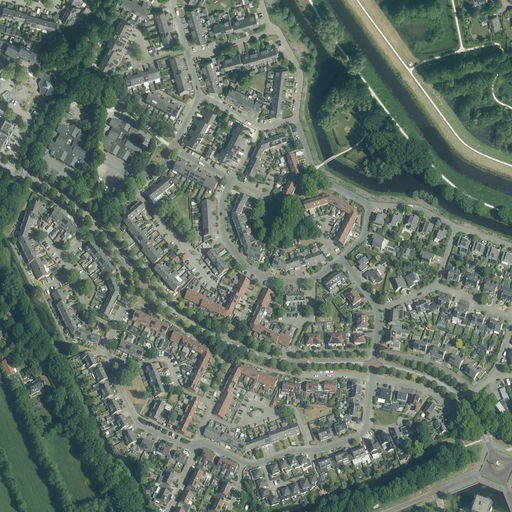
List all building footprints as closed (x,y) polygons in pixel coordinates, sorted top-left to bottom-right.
[(129,9),(134,0),(131,0),(130,0),(127,0),(124,7),(129,9)] [(135,12),(139,4),(136,3),(137,0),(134,0),(129,9),(135,12)] [(140,15),(146,3),(143,2),(141,5),(139,4),(135,12),(140,15)] [(7,18),(11,4),(8,3),(7,6),(8,7),(7,8),(3,7),(1,16),(7,18)] [(145,17),(149,9),(146,8),(148,4),(146,3),(140,15),(145,17)] [(13,19),(15,10),(11,9),(12,8),(13,4),(11,4),(7,18),(13,19)] [(64,4),(62,7),(75,13),(78,8),(70,4),(68,7),(66,6),(67,6),(64,4)] [(19,21),(22,7),(20,6),(19,9),(19,10),(19,11),(15,10),(13,19),(19,21)] [(25,7),(22,7),(19,21),(24,22),(25,22),(26,15),(27,15),(27,13),(23,12),(23,10),(24,11),(25,7)] [(74,15),(75,13),(62,7),(61,9),(64,10),(66,11),(64,14),(72,19),(75,20),(76,17),(74,15)] [(199,13),(197,7),(186,10),(188,16),(199,13)] [(30,25),(34,11),(31,11),(30,14),(31,14),(30,16),(27,15),(26,15),(25,22),(24,22),(24,24),(30,25)] [(36,27),(38,18),(34,17),(35,15),(36,12),(34,11),(30,25),(36,27)] [(155,13),(156,19),(169,15),(168,13),(164,14),(163,11),(155,13)] [(200,18),(199,13),(188,16),(189,22),(200,18)] [(491,30),(500,28),(498,23),(497,23),(496,17),(490,18),(489,13),(481,15),(482,22),(489,20),(491,30)] [(42,28),(45,14),(43,14),(42,17),(42,19),(38,18),(36,27),(42,28)] [(48,30),(50,21),(46,20),(46,18),(47,18),(48,15),(45,14),(42,28),(48,30)] [(69,24),(72,19),(64,14),(62,18),(61,17),(57,19),(60,23),(62,22),(63,21),(69,24)] [(170,17),(169,15),(156,19),(158,24),(167,22),(166,19),(170,17)] [(259,26),(255,15),(250,17),(253,27),(259,26)] [(253,27),(250,17),(244,18),(247,29),(253,27)] [(202,24),(200,18),(189,22),(191,27),(202,24)] [(247,29),(244,18),(239,20),(242,31),(247,29)] [(57,25),(60,23),(57,19),(54,20),(54,22),(50,21),(48,30),(54,31),(55,24),(57,25)] [(121,19),(118,24),(126,29),(127,26),(131,28),(132,25),(121,19)] [(233,31),(230,20),(224,22),(228,33),(233,31)] [(242,31),(239,20),(233,22),(236,32),(242,31)] [(228,33),(224,22),(219,24),(222,34),(228,33)] [(124,31),(126,29),(118,24),(115,29),(127,36),(128,33),(124,31)] [(206,26),(203,27),(202,24),(191,27),(193,32),(203,29),(206,28),(206,26)] [(222,34),(219,24),(213,25),(216,36),(222,34)] [(173,28),(172,26),(160,30),(161,35),(170,33),(169,30),(173,28)] [(127,36),(115,29),(112,34),(120,39),(122,36),(125,38),(127,36)] [(205,35),(203,29),(193,32),(194,38),(205,35)] [(171,36),(170,33),(161,35),(163,41),(176,37),(175,34),(171,36)] [(119,41),(120,39),(112,34),(110,39),(121,46),(123,43),(119,41)] [(207,40),(205,35),(194,38),(196,44),(207,40)] [(172,41),(176,39),(176,37),(163,41),(165,46),(169,45),(173,44),(172,41)] [(121,46),(110,39),(107,45),(109,46),(115,49),(116,46),(120,48),(121,46)] [(4,49),(8,43),(3,40),(0,44),(0,49),(1,48),(4,49)] [(18,49),(8,43),(4,49),(15,55),(17,51),(18,49)] [(31,50),(26,48),(20,45),(18,49),(17,51),(27,57),(31,50)] [(117,50),(115,49),(109,46),(107,51),(118,57),(119,55),(116,53),(117,50)] [(279,57),(276,46),(270,48),(273,59),(279,57)] [(273,59),(270,48),(264,49),(268,60),(268,62),(271,61),(270,59),(273,59)] [(268,60),(264,49),(259,51),(262,62),(268,60)] [(31,63),(36,53),(31,50),(27,57),(31,59),(29,62),(31,63)] [(118,57),(107,51),(104,56),(112,60),(113,57),(117,59),(118,57)] [(262,62),(259,51),(254,53),(257,63),(262,62)] [(38,63),(42,56),(36,53),(31,63),(33,65),(35,61),(38,63)] [(257,63),(254,53),(248,54),(251,65),(257,63)] [(251,65),(248,54),(242,56),(245,67),(251,65)] [(243,65),(240,57),(239,55),(234,56),(237,67),(243,65)] [(110,63),(112,60),(104,56),(101,61),(113,67),(114,65),(110,63)] [(237,67),(234,56),(228,58),(231,69),(237,67)] [(231,69),(228,58),(223,60),(226,70),(231,69)] [(113,67),(101,61),(98,66),(106,70),(108,67),(112,69),(113,67)] [(179,64),(178,61),(170,63),(171,69),(184,65),(183,63),(179,64)] [(214,66),(212,61),(202,64),(204,69),(214,66)] [(185,68),(184,65),(171,69),(173,75),(182,72),(181,69),(185,68)] [(216,72),(214,66),(204,69),(205,75),(216,72)] [(51,99),(61,79),(54,75),(55,73),(50,71),(49,74),(39,69),(36,74),(41,77),(39,82),(40,89),(39,92),(51,99)] [(154,82),(150,69),(148,70),(149,74),(146,75),(149,83),(154,82)] [(153,69),(150,69),(154,82),(160,80),(157,72),(154,73),(153,69)] [(143,85),(139,72),(137,73),(138,77),(135,78),(138,87),(143,85)] [(149,83),(146,75),(143,76),(142,72),(139,72),(143,85),(149,83)] [(183,75),(182,72),(173,75),(175,80),(187,76),(187,74),(183,75)] [(217,77),(216,72),(205,75),(207,80),(217,77)] [(138,87),(135,78),(132,79),(131,75),(128,76),(132,88),(138,87)] [(132,88),(128,76),(126,76),(127,80),(124,81),(127,90),(132,88)] [(188,79),(187,76),(175,80),(176,85),(185,83),(184,80),(188,79)] [(219,83),(217,77),(207,80),(208,86),(219,83)] [(186,86),(185,83),(176,85),(178,91),(190,87),(190,85),(186,86)] [(221,88),(219,83),(208,86),(210,91),(221,88)] [(191,90),(190,87),(178,91),(180,97),(188,94),(187,91),(191,90)] [(231,100),(236,90),(231,87),(225,97),(231,100)] [(236,102),(241,92),(236,90),(231,100),(236,102)] [(241,105),(246,95),(241,92),(236,102),(241,105)] [(150,106),(157,95),(154,93),(152,97),(149,96),(145,103),(150,106)] [(155,109),(160,101),(157,99),(159,96),(157,95),(150,106),(155,109)] [(246,108),(251,98),(246,95),(241,105),(246,108)] [(251,110),(256,100),(251,98),(246,108),(251,110)] [(161,112),(167,100),(164,99),(162,102),(160,101),(155,109),(161,112)] [(166,114),(170,106),(167,105),(169,101),(167,100),(161,112),(166,114)] [(256,113),(261,103),(256,100),(251,110),(256,113)] [(171,117),(177,105),(174,104),(172,108),(170,106),(166,114),(171,117)] [(117,105),(116,106),(113,110),(123,117),(127,112),(117,105)] [(176,120),(180,112),(177,110),(179,106),(177,105),(171,117),(176,120)] [(215,118),(217,112),(209,108),(208,111),(204,109),(203,111),(215,118)] [(215,118),(203,111),(202,114),(205,116),(204,118),(210,121),(210,122),(212,123),(215,118)] [(0,149),(2,150),(16,123),(7,118),(7,117),(5,116),(4,116),(2,115),(0,114),(0,113),(0,149)] [(207,127),(210,122),(210,121),(204,118),(202,117),(200,120),(197,118),(195,120),(207,127)] [(118,120),(117,122),(112,119),(110,123),(111,123),(109,127),(113,129),(109,135),(109,136),(108,139),(104,137),(102,141),(103,141),(101,144),(104,146),(102,149),(104,150),(112,155),(123,161),(123,160),(129,163),(133,166),(135,162),(138,164),(140,160),(140,161),(142,157),(139,155),(140,152),(141,152),(143,149),(132,143),(134,138),(135,139),(137,135),(139,132),(132,128),(133,127),(132,126),(133,124),(129,122),(128,122),(124,120),(123,123),(118,120)] [(207,127),(195,120),(194,123),(198,125),(196,127),(204,132),(207,127)] [(239,124),(236,129),(244,133),(245,130),(249,132),(250,130),(239,124)] [(80,130),(76,128),(72,126),(71,129),(65,126),(65,128),(60,125),(58,129),(59,129),(57,133),(60,135),(57,141),(57,142),(55,145),(52,143),(50,147),(51,147),(49,150),(52,152),(50,155),(60,161),(70,167),(71,166),(81,172),(83,168),(86,170),(87,166),(88,167),(90,163),(86,161),(88,158),(89,158),(90,155),(80,149),(82,145),(83,145),(85,141),(86,138),(80,134),(81,133),(79,132),(80,130)] [(202,137),(204,132),(196,127),(195,130),(191,128),(190,130),(202,137)] [(244,133),(236,129),(234,128),(231,133),(233,134),(245,140),(246,138),(242,136),(244,133)] [(202,137),(190,130),(189,133),(192,135),(191,137),(199,142),(202,137)] [(157,142),(148,134),(140,143),(150,151),(157,142)] [(245,140),(233,134),(231,139),(238,143),(240,140),(244,142),(245,140)] [(284,136),(279,138),(283,151),(285,150),(284,145),(287,144),(287,145),(291,144),(289,138),(286,139),(284,136)] [(196,147),(199,142),(191,137),(190,140),(186,138),(185,141),(196,147)] [(283,151),(279,138),(273,140),(276,148),(279,147),(281,151),(283,151)] [(237,146),(238,143),(231,139),(228,144),(239,150),(241,148),(237,146)] [(268,143),(267,143),(264,145),(263,143),(265,142),(264,140),(261,142),(262,145),(259,146),(258,149),(264,152),(270,150),(268,143)] [(276,148),(273,140),(267,142),(267,143),(268,143),(270,150),(272,155),(274,154),(272,149),(276,148)] [(228,144),(225,149),(231,152),(233,153),(235,151),(238,153),(239,150),(228,144)] [(205,153),(203,156),(206,158),(208,155),(211,148),(208,146),(205,153)] [(229,155),(231,152),(225,149),(223,148),(220,153),(232,159),(233,157),(229,155)] [(263,155),(264,152),(258,149),(257,148),(254,154),(266,160),(267,157),(263,155)] [(232,159),(220,153),(218,158),(225,162),(227,159),(231,161),(232,159)] [(266,160),(254,154),(251,159),(253,160),(259,163),(261,160),(265,162),(266,160)] [(279,165),(280,168),(289,164),(297,162),(295,156),(290,157),(290,156),(283,158),(285,163),(279,165)] [(262,164),(259,163),(253,160),(250,165),(264,172),(265,170),(262,168),(261,169),(260,168),(262,164)] [(178,174),(184,162),(181,161),(179,165),(177,163),(172,171),(178,174)] [(183,177),(187,169),(184,167),(186,164),(184,162),(178,174),(183,177)] [(299,167),(297,162),(289,164),(290,168),(281,171),(282,173),(284,173),(286,172),(299,167)] [(264,172),(250,165),(248,171),(257,175),(259,171),(260,172),(263,174),(264,172)] [(188,179),(194,168),(191,167),(189,170),(187,169),(183,177),(188,179)] [(301,173),(299,167),(286,172),(287,174),(292,172),(293,176),(300,174),(301,173)] [(193,182),(197,174),(194,173),(196,169),(194,168),(188,179),(193,182)] [(255,179),(257,175),(248,171),(245,176),(259,183),(260,181),(256,179),(256,180),(255,179)] [(198,185),(204,173),(202,172),(200,176),(197,174),(193,182),(198,185)] [(203,187),(207,180),(204,178),(206,174),(204,173),(198,185),(203,187)] [(301,176),(300,174),(293,176),(290,181),(297,184),(298,181),(300,182),(299,183),(301,184),(303,180),(299,179),(301,176)] [(163,177),(161,179),(169,189),(174,185),(168,179),(166,181),(163,177)] [(208,190),(214,179),(212,177),(210,181),(207,180),(203,187),(208,190)] [(169,189),(161,179),(159,181),(161,184),(159,186),(165,193),(169,189)] [(213,193),(217,185),(214,183),(216,180),(214,179),(208,190),(213,193)] [(298,185),(297,184),(290,181),(286,179),(285,181),(289,183),(288,187),(295,190),(298,185)] [(165,193),(159,186),(157,188),(154,185),(152,186),(160,196),(165,193)] [(160,196),(152,186),(150,188),(153,191),(150,193),(156,200),(160,196)] [(293,196),(295,190),(288,187),(286,190),(282,188),(281,190),(293,196)] [(293,196),(281,190),(280,192),(284,194),(282,198),(290,201),(293,196)] [(156,200),(150,193),(148,195),(145,192),(143,193),(151,204),(156,200)] [(332,199),(332,198),(329,197),(327,198),(326,194),(322,195),(322,198),(324,197),(324,199),(321,200),(323,207),(329,205),(332,199)] [(240,196),(238,201),(245,205),(250,207),(251,205),(246,203),(248,199),(240,196)] [(332,212),(338,200),(332,197),(332,198),(332,199),(329,205),(332,206),(330,211),(332,212)] [(321,200),(321,198),(315,200),(317,208),(321,207),(322,212),(325,211),(323,207),(321,200)] [(31,203),(29,208),(43,213),(44,211),(39,209),(42,202),(35,200),(34,204),(31,203)] [(317,208),(315,200),(309,202),(313,215),(315,214),(314,210),(317,208)] [(339,210),(343,203),(338,200),(332,212),(334,213),(336,209),(339,210)] [(244,208),(245,205),(238,201),(235,207),(236,207),(243,210),(247,213),(248,210),(244,208)] [(313,215),(309,202),(303,204),(306,212),(309,211),(311,216),(313,215)] [(139,203),(135,207),(140,214),(143,218),(145,216),(142,212),(145,210),(139,203)] [(348,207),(349,206),(343,203),(339,210),(343,212),(340,216),(343,218),(345,213),(348,207)] [(352,205),(351,207),(352,207),(351,209),(348,207),(345,213),(350,216),(357,214),(356,211),(353,210),(355,206),(352,205)] [(137,216),(140,214),(135,207),(130,211),(131,212),(135,218),(138,221),(140,220),(137,216)] [(240,216),(243,210),(236,207),(235,211),(233,210),(234,209),(232,208),(230,211),(234,213),(232,215),(233,218),(240,216)] [(29,208),(27,214),(34,216),(34,217),(37,218),(38,213),(39,214),(42,216),(43,213),(29,208)] [(131,212),(128,214),(127,213),(128,212),(127,210),(124,213),(126,216),(124,218),(124,220),(131,221),(135,218),(131,212)] [(54,222),(60,215),(56,211),(46,222),(48,224),(52,220),(54,222)] [(33,220),(34,217),(34,216),(27,214),(26,213),(24,219),(36,224),(37,221),(33,220)] [(356,219),(358,217),(357,214),(350,216),(347,221),(354,224),(355,221),(357,222),(356,223),(358,224),(360,221),(356,219)] [(383,227),(387,216),(381,214),(380,217),(376,215),(373,223),(383,227)] [(56,230),(65,219),(60,215),(54,222),(57,224),(54,228),(56,230)] [(400,225),(403,217),(397,215),(396,218),(392,216),(389,225),(396,228),(397,224),(400,225)] [(234,224),(247,220),(246,217),(241,219),(240,216),(233,218),(232,218),(234,224)] [(414,232),(419,219),(413,217),(413,219),(408,218),(405,226),(410,227),(409,230),(414,232)] [(36,224),(24,219),(22,225),(30,228),(31,224),(36,226),(36,224)] [(64,230),(70,223),(65,219),(56,230),(58,231),(61,228),(64,230)] [(354,224),(347,221),(343,219),(342,221),(346,223),(344,227),(352,231),(355,225),(354,224)] [(129,230),(134,226),(131,221),(124,220),(123,223),(125,226),(122,228),(124,231),(126,230),(125,228),(127,227),(129,230)] [(247,222),(247,220),(234,224),(236,230),(244,227),(243,224),(247,222)] [(65,238),(74,227),(70,223),(64,230),(66,232),(63,236),(65,238)] [(138,223),(134,226),(129,230),(128,231),(132,236),(138,230),(136,228),(140,225),(138,223)] [(434,226),(428,224),(427,226),(423,225),(421,230),(418,229),(417,234),(420,234),(427,236),(428,232),(431,233),(434,226)] [(29,231),(30,228),(22,225),(20,231),(21,231),(28,234),(32,235),(33,233),(29,231)] [(79,231),(74,227),(65,238),(67,239),(70,235),(73,238),(79,231)] [(238,236),(251,231),(250,229),(245,230),(244,227),(236,230),(238,236)] [(349,236),(352,231),(344,227),(343,230),(338,228),(337,230),(349,236)] [(146,232),(144,230),(140,233),(138,230),(132,236),(135,241),(146,232)] [(349,236),(337,230),(336,232),(341,234),(339,237),(346,241),(349,236)] [(26,239),(28,234),(21,231),(20,235),(18,234),(19,233),(17,232),(15,236),(19,237),(18,240),(19,242),(26,239)] [(212,234),(216,234),(216,231),(203,232),(203,238),(207,238),(207,241),(214,240),(214,237),(212,237),(212,234)] [(247,235),(251,234),(251,231),(238,236),(240,241),(248,239),(247,235)] [(448,233),(442,231),(441,233),(437,232),(434,240),(441,242),(442,239),(445,240),(448,233)] [(147,234),(146,232),(135,241),(139,245),(146,240),(144,237),(147,234)] [(346,241),(339,237),(335,235),(333,237),(338,240),(336,243),(344,247),(346,241)] [(385,239),(373,236),(371,241),(374,242),(372,246),(381,250),(385,239)] [(21,248),(33,242),(32,240),(27,242),(26,239),(19,242),(18,243),(21,248)] [(249,242),(248,239),(240,241),(242,247),(243,247),(250,244),(255,243),(254,240),(249,242)] [(460,253),(467,255),(471,243),(461,239),(460,239),(457,247),(458,248),(458,247),(461,249),(460,253)] [(143,250),(153,242),(152,240),(148,243),(146,240),(139,245),(143,250)] [(34,245),(33,242),(21,248),(23,254),(31,250),(30,247),(34,245)] [(155,243),(153,242),(143,250),(142,251),(146,256),(153,249),(151,246),(152,245),(152,246),(155,243)] [(85,258),(96,249),(92,244),(85,250),(87,253),(83,256),(85,258)] [(249,256),(252,250),(250,244),(243,247),(244,250),(243,251),(242,249),(240,250),(242,254),(245,252),(246,255),(249,256)] [(475,244),(472,252),(472,253),(472,252),(482,256),(485,248),(475,244)] [(254,260),(260,248),(257,247),(256,249),(253,247),(252,250),(249,256),(248,257),(254,260)] [(260,254),(262,249),(260,248),(254,260),(259,263),(263,255),(260,254)] [(92,260),(100,254),(96,249),(85,258),(86,260),(90,257),(92,260)] [(149,260),(161,251),(159,249),(157,251),(157,252),(156,253),(153,249),(146,256),(149,260)] [(321,253),(320,253),(317,254),(316,253),(317,253),(316,249),(314,250),(318,264),(324,262),(321,253)] [(496,266),(497,262),(500,253),(490,249),(489,252),(488,252),(487,255),(486,259),(487,259),(492,260),(491,264),(496,266)] [(26,259),(38,253),(37,251),(33,253),(31,250),(23,254),(26,259)] [(206,263),(218,255),(214,250),(206,255),(209,258),(205,261),(206,263)] [(318,264),(314,250),(311,251),(312,254),(313,254),(314,255),(309,257),(313,266),(318,264)] [(162,253),(161,251),(149,260),(153,265),(161,259),(158,255),(159,254),(160,255),(162,253)] [(433,262),(435,256),(422,252),(420,257),(423,258),(421,263),(429,266),(431,261),(433,262)] [(39,256),(38,253),(26,259),(29,265),(30,264),(36,261),(35,258),(39,256)] [(313,266),(309,257),(306,258),(305,253),(302,254),(306,267),(307,268),(313,266)] [(92,268),(104,259),(100,254),(92,260),(95,263),(91,266),(92,268)] [(306,267),(302,254),(300,255),(302,259),(298,261),(301,269),(306,267)] [(502,262),(511,266),(511,265),(511,256),(505,254),(504,254),(503,257),(502,260),(501,262),(502,263),(502,262)] [(214,265),(221,260),(218,255),(206,263),(208,265),(212,262),(214,265)] [(278,270),(283,257),(281,256),(280,259),(277,257),(276,258),(273,256),(270,263),(273,264),(272,267),(278,270)] [(366,265),(368,263),(364,257),(362,258),(361,257),(360,256),(358,256),(357,258),(357,260),(358,261),(357,262),(360,266),(358,268),(361,272),(368,268),(366,265)] [(284,271),(287,265),(284,263),(286,259),(284,258),(283,257),(278,270),(283,272),(284,271)] [(301,269),(298,261),(295,262),(293,257),(291,258),(292,263),(295,269),(295,271),(301,269)] [(382,266),(389,261),(386,257),(380,262),(382,266)] [(33,269),(46,263),(45,261),(42,262),(42,263),(41,264),(39,259),(36,261),(30,264),(33,269)] [(94,269),(98,266),(100,269),(107,263),(104,259),(92,268),(90,269),(87,272),(90,274),(95,270),(94,269)] [(213,273),(225,265),(221,260),(214,265),(216,268),(212,271),(213,273)] [(44,271),(43,267),(42,266),(44,266),(44,267),(47,265),(46,263),(33,269),(35,275),(44,271)] [(100,277),(111,268),(107,263),(100,269),(102,272),(98,275),(100,277)] [(158,275),(168,265),(166,263),(163,267),(160,264),(153,270),(158,275)] [(295,269),(292,263),(287,265),(284,271),(286,272),(289,271),(290,275),(294,274),(293,272),(292,272),(291,271),(295,269)] [(166,270),(170,267),(168,265),(158,275),(162,279),(169,273),(166,270)] [(221,275),(228,269),(225,265),(213,273),(215,275),(219,272),(221,275)] [(453,282),(456,273),(452,272),(454,268),(448,267),(446,273),(449,274),(447,280),(453,282)] [(115,273),(111,268),(100,277),(102,279),(105,276),(108,279),(115,273)] [(50,272),(47,273),(47,274),(46,275),(44,271),(35,275),(38,280),(47,276),(51,274),(50,272)] [(382,280),(376,271),(372,274),(370,271),(364,276),(367,280),(369,278),(373,284),(374,284),(372,282),(375,280),(378,283),(379,284),(382,281),(382,280)] [(461,275),(456,273),(453,282),(458,284),(460,277),(463,278),(465,272),(462,271),(461,275)] [(166,284),(176,274),(175,272),(171,276),(169,273),(162,279),(166,284)] [(343,284),(346,281),(343,277),(340,273),(337,275),(336,275),(331,278),(336,285),(341,281),(343,284)] [(471,288),(474,279),(470,278),(472,274),(467,273),(464,279),(467,280),(465,287),(471,288)] [(178,276),(176,274),(166,284),(170,288),(177,282),(174,279),(178,276)] [(419,282),(415,274),(405,278),(410,288),(415,286),(414,284),(419,282)] [(479,281),(474,279),(471,288),(476,290),(478,284),(481,285),(483,278),(480,277),(479,281)] [(235,280),(234,282),(247,288),(250,283),(241,278),(239,283),(237,282),(238,281),(235,280)] [(332,288),(336,285),(331,278),(327,282),(324,285),(330,293),(334,290),(332,288)] [(400,290),(401,292),(407,290),(402,279),(393,283),(396,292),(400,290)] [(489,295),(492,285),(489,284),(490,281),(485,279),(482,285),(485,286),(483,293),(489,295)] [(108,286),(103,287),(104,290),(117,285),(115,280),(107,282),(108,286)] [(179,284),(177,282),(170,288),(174,293),(185,283),(183,281),(179,284)] [(247,288),(234,282),(233,284),(236,285),(237,285),(235,289),(245,294),(247,288)] [(499,291),(501,285),(496,283),(495,286),(492,285),(489,295),(494,297),(496,290),(499,291)] [(119,291),(117,285),(104,290),(105,291),(105,292),(110,290),(111,294),(118,292),(119,291)] [(189,302),(196,288),(194,287),(192,290),(193,291),(192,292),(188,290),(184,299),(189,302)] [(506,303),(510,290),(502,287),(500,294),(503,295),(500,301),(506,303)] [(195,304),(199,295),(195,293),(196,292),(197,293),(198,289),(196,288),(189,302),(195,304)] [(242,299),(245,294),(235,289),(233,293),(232,293),(233,292),(229,290),(228,293),(240,298),(240,299),(242,299)] [(265,290),(262,295),(276,302),(277,299),(273,298),(273,299),(272,298),(274,294),(265,290)] [(349,302),(357,296),(353,290),(349,294),(347,291),(341,296),(344,300),(347,298),(349,302)] [(54,301),(68,294),(67,292),(64,294),(63,295),(61,291),(52,295),(54,301)] [(119,294),(118,292),(111,294),(108,299),(115,302),(116,299),(118,300),(117,301),(119,302),(121,298),(117,297),(119,294)] [(203,297),(199,295),(195,304),(200,307),(203,301),(204,301),(205,298),(207,294),(205,292),(203,296),(204,296),(203,297)] [(240,298),(228,293),(227,295),(232,297),(230,300),(238,304),(240,299),(240,298)] [(69,296),(68,294),(54,301),(57,306),(63,303),(64,303),(66,302),(64,298),(65,297),(66,298),(69,296)] [(327,303),(334,298),(331,294),(324,299),(327,303)] [(276,302),(262,295),(259,301),(269,305),(270,301),(272,302),(271,302),(274,304),(276,302)] [(357,304),(361,301),(357,296),(349,302),(352,305),(349,307),(353,311),(359,307),(357,304)] [(113,308),(116,303),(115,302),(108,299),(104,297),(103,299),(107,301),(106,305),(113,308)] [(205,311),(211,299),(209,298),(207,302),(204,301),(203,301),(200,307),(200,308),(205,311)] [(442,309),(446,300),(440,298),(438,304),(433,303),(433,306),(433,310),(438,311),(439,308),(442,309)] [(211,313),(214,306),(211,304),(213,300),(211,299),(205,311),(211,313)] [(235,309),(238,304),(230,300),(229,304),(224,301),(223,304),(228,306),(234,309),(235,309)] [(449,308),(451,301),(446,300),(442,309),(446,310),(445,311),(447,312),(447,314),(450,315),(452,309),(449,308)] [(267,309),(269,305),(259,301),(257,306),(258,307),(270,313),(271,310),(268,309),(268,310),(267,309)] [(428,308),(425,301),(420,303),(424,313),(427,311),(428,315),(433,312),(433,310),(433,306),(428,308)] [(58,312),(66,309),(71,306),(69,304),(65,306),(64,303),(63,303),(57,306),(56,307),(58,312)] [(217,315),(220,308),(222,304),(220,303),(218,307),(214,306),(211,313),(216,316),(217,315)] [(424,313),(420,303),(414,306),(416,310),(410,313),(412,319),(415,318),(414,314),(417,313),(418,315),(424,313)] [(111,314),(113,308),(106,305),(104,308),(100,306),(99,308),(111,314)] [(232,312),(234,309),(228,306),(225,311),(227,318),(230,317),(231,314),(235,316),(237,312),(235,311),(234,313),(232,312)] [(258,307),(256,312),(263,316),(265,313),(269,315),(270,313),(258,307)] [(111,314),(99,308),(98,310),(102,312),(100,316),(108,319),(111,314)] [(227,318),(225,311),(220,308),(217,315),(220,316),(219,318),(218,317),(217,319),(220,321),(222,317),(225,319),(227,318)] [(457,323),(459,320),(462,310),(456,308),(454,315),(451,314),(449,320),(457,323)] [(61,318),(73,312),(72,310),(68,312),(66,309),(58,312),(61,318)] [(389,313),(389,319),(398,320),(402,321),(403,317),(403,311),(396,310),(396,314),(389,313)] [(465,319),(467,312),(462,310),(459,320),(464,322),(463,325),(466,326),(468,320),(465,319)] [(73,313),(73,312),(61,318),(64,323),(71,319),(70,316),(74,314),(73,313)] [(135,328),(141,315),(135,312),(132,321),(135,322),(133,327),(135,328)] [(262,319),(263,316),(256,312),(253,318),(254,318),(261,321),(265,324),(266,321),(262,319)] [(367,323),(367,316),(361,316),(361,313),(354,314),(354,319),(357,319),(357,323),(367,323)] [(143,326),(147,318),(141,315),(135,328),(137,329),(139,325),(143,326)] [(476,326),(480,316),(474,315),(472,321),(469,320),(467,326),(470,327),(471,324),(476,326)] [(483,325),(485,318),(480,316),(476,326),(480,327),(478,330),(484,332),(486,326),(483,325)] [(146,333),(152,320),(147,318),(143,326),(146,328),(144,332),(146,333)] [(258,327),(261,321),(254,318),(253,322),(251,321),(252,320),(250,319),(248,322),(252,324),(251,326),(252,329),(258,327)] [(73,323),(71,319),(64,323),(66,329),(68,328),(74,325),(78,323),(77,321),(73,323)] [(397,323),(398,320),(389,319),(388,325),(394,326),(394,329),(401,330),(402,324),(397,323)] [(154,331),(157,323),(152,320),(146,333),(148,334),(149,332),(152,333),(153,331),(154,331)] [(494,332),(497,322),(492,321),(490,327),(487,326),(485,333),(488,334),(489,330),(494,332)] [(501,331),(503,324),(497,322),(494,332),(500,334),(498,337),(501,338),(503,332),(501,331)] [(157,338),(163,325),(157,323),(154,331),(157,333),(155,337),(157,338)] [(367,330),(367,323),(357,323),(357,327),(354,328),(354,333),(362,333),(362,330),(367,330)] [(74,337),(77,330),(74,325),(68,328),(69,331),(68,332),(67,331),(65,332),(67,335),(70,333),(71,336),(74,337)] [(169,328),(163,325),(157,338),(159,339),(161,335),(165,336),(169,328)] [(265,340),(269,332),(266,330),(268,326),(266,325),(264,329),(261,336),(260,336),(260,337),(265,340)] [(79,340),(84,328),(81,327),(80,331),(77,330),(74,337),(74,338),(79,340)] [(261,336),(264,329),(258,327),(252,329),(252,332),(255,333),(253,337),(257,338),(258,336),(256,336),(257,334),(260,336),(261,336)] [(85,342),(88,334),(85,333),(86,328),(84,328),(79,340),(85,342)] [(271,342),(277,330),(276,330),(274,329),(272,333),(269,332),(265,340),(271,342)] [(401,337),(401,334),(401,330),(394,329),(394,333),(387,332),(386,338),(396,339),(396,336),(401,337)] [(280,337),(277,335),(279,331),(277,330),(271,342),(276,345),(277,343),(280,337)] [(91,344),(95,331),(93,331),(91,335),(88,334),(85,342),(91,344)] [(98,332),(95,331),(91,344),(97,346),(99,338),(96,337),(98,332)] [(282,346),(289,333),(287,331),(285,335),(286,335),(285,336),(281,334),(280,337),(277,343),(282,346)] [(173,348),(179,335),(174,332),(170,341),(174,343),(173,344),(172,344),(171,347),(173,348)] [(291,334),(289,333),(282,346),(288,349),(292,340),(288,338),(289,336),(290,337),(291,334)] [(323,341),(323,333),(318,333),(318,336),(313,336),(313,346),(320,346),(320,341),(323,341)] [(335,346),(335,336),(331,336),(331,333),(325,333),(325,341),(328,341),(328,346),(335,346)] [(346,340),(346,333),(339,333),(339,336),(335,336),(335,346),(342,346),(342,340),(346,340)] [(184,339),(185,337),(179,335),(173,348),(175,349),(177,346),(176,346),(177,344),(181,346),(184,339)] [(359,335),(351,335),(351,340),(354,340),(354,345),(364,345),(364,338),(359,338),(359,335)] [(313,346),(313,336),(305,336),(301,343),(304,345),(306,341),(307,341),(307,346),(313,346)] [(419,352),(421,343),(418,343),(420,338),(413,336),(411,343),(415,344),(413,351),(419,352)] [(395,343),(396,339),(386,338),(386,344),(392,345),(392,349),(399,349),(400,343),(395,343)] [(123,353),(129,340),(127,339),(125,343),(122,342),(118,350),(123,353)] [(190,341),(184,339),(181,346),(180,346),(184,348),(182,352),(184,353),(190,341)] [(129,355),(133,347),(130,345),(132,341),(131,341),(129,340),(123,353),(129,355)] [(430,349),(433,342),(426,340),(425,344),(421,343),(419,352),(425,354),(427,348),(430,349)] [(192,351),(195,344),(190,341),(184,353),(186,354),(188,350),(192,351)] [(437,358),(440,350),(437,349),(439,344),(433,342),(430,349),(434,350),(431,356),(437,358)] [(134,358),(140,345),(138,344),(136,348),(133,347),(129,355),(134,358)] [(200,348),(201,346),(195,344),(192,351),(195,353),(193,357),(195,358),(197,354),(200,348)] [(141,351),(143,346),(141,345),(140,345),(134,358),(140,361),(144,352),(141,351)] [(203,349),(200,348),(197,354),(202,356),(209,354),(208,351),(206,350),(207,347),(204,345),(203,347),(204,348),(203,349)] [(448,356),(452,349),(452,348),(446,346),(444,351),(440,350),(437,358),(443,361),(445,355),(448,356)] [(458,353),(452,349),(448,356),(452,358),(448,363),(454,366),(458,359),(455,357),(458,353)] [(477,353),(484,359),(487,355),(480,349),(477,353)] [(210,357),(209,354),(202,356),(200,362),(206,365),(208,361),(209,362),(209,364),(211,364),(212,361),(209,359),(210,357)] [(83,360),(86,365),(94,360),(92,355),(87,357),(86,355),(80,358),(82,360),(83,360)] [(465,366),(470,360),(464,356),(461,360),(458,359),(454,366),(459,370),(462,364),(465,366)] [(14,373),(8,360),(1,363),(7,376),(14,373)] [(97,366),(94,360),(86,365),(88,370),(87,370),(88,373),(94,370),(92,368),(97,366)] [(208,365),(206,365),(200,362),(195,360),(194,362),(199,364),(197,367),(205,371),(208,365)] [(475,364),(470,360),(465,366),(468,368),(464,373),(469,377),(475,370),(472,368),(475,364)] [(145,369),(147,375),(156,372),(154,368),(159,367),(158,364),(145,369)] [(246,377),(249,370),(246,369),(247,367),(248,368),(249,366),(245,364),(244,368),(241,367),(238,368),(241,375),(246,377)] [(202,376),(205,371),(197,367),(196,371),(191,368),(191,369),(190,371),(202,376)] [(241,375),(238,368),(236,369),(235,371),(231,370),(229,373),(231,374),(232,373),(234,373),(232,377),(239,380),(241,375)] [(477,372),(475,370),(469,377),(474,381),(478,376),(481,378),(485,373),(480,368),(477,372)] [(95,373),(94,370),(88,373),(90,376),(93,374),(96,379),(105,374),(102,369),(95,373)] [(252,380),(255,372),(250,369),(249,370),(246,377),(244,381),(246,382),(248,378),(252,380)] [(202,376),(190,371),(189,373),(194,375),(192,378),(200,382),(202,376)] [(149,381),(162,376),(161,374),(157,375),(156,372),(147,375),(149,381)] [(261,374),(255,372),(252,380),(255,381),(253,386),(255,387),(261,374)] [(263,385),(267,376),(261,373),(261,374),(255,387),(257,388),(259,384),(258,384),(258,383),(263,385)] [(108,380),(105,374),(96,379),(98,384),(95,386),(96,389),(101,386),(100,383),(108,380)] [(163,378),(162,376),(149,381),(151,386),(160,383),(158,380),(163,378)] [(243,382),(239,380),(232,377),(231,376),(228,382),(236,385),(237,382),(242,384),(243,382)] [(266,392),(272,378),(267,376),(263,385),(267,386),(266,388),(265,387),(264,391),(266,392)] [(40,389),(45,387),(43,382),(42,382),(39,377),(34,380),(36,384),(34,385),(33,384),(27,387),(32,395),(37,392),(40,391),(39,391),(41,390),(40,389)] [(197,387),(200,382),(192,378),(191,382),(186,379),(185,382),(197,387)] [(278,381),(272,378),(266,392),(268,393),(270,389),(269,389),(269,388),(274,390),(278,381)] [(197,387),(185,382),(184,384),(189,386),(187,389),(195,393),(197,387)] [(234,389),(236,385),(228,382),(226,387),(238,393),(240,394),(241,392),(234,389)] [(153,392),(166,387),(166,385),(161,387),(160,383),(151,386),(153,392)] [(288,394),(289,384),(283,383),(283,390),(280,390),(279,396),(284,396),(285,393),(288,394)] [(312,394),(313,384),(307,383),(306,393),(303,392),(302,398),(306,399),(306,393),(312,394)] [(330,394),(331,384),(325,383),(324,392),(321,392),(320,398),(324,398),(326,398),(327,393),(330,394)] [(301,385),(295,384),(294,394),(296,395),(297,398),(302,398),(303,392),(300,392),(301,385)] [(319,385),(313,384),(312,394),(315,394),(316,399),(320,399),(320,398),(321,392),(318,392),(319,385)] [(337,384),(331,384),(330,394),(335,394),(335,397),(338,397),(339,391),(336,391),(337,384)] [(355,385),(349,384),(349,390),(352,390),(351,393),(361,395),(362,389),(355,388),(355,385)] [(103,388),(101,386),(96,389),(97,391),(99,390),(102,395),(110,391),(108,386),(103,388)] [(163,391),(167,390),(166,387),(153,392),(155,398),(164,395),(163,391)] [(238,393),(226,387),(223,393),(224,393),(231,396),(232,393),(237,395),(238,393)] [(391,391),(380,389),(378,399),(385,401),(384,404),(391,405),(392,402),(389,401),(391,391)] [(510,402),(505,389),(499,391),(503,401),(502,401),(503,403),(504,403),(505,404),(510,402)] [(113,396),(110,391),(102,395),(104,400),(102,401),(104,404),(109,401),(108,399),(113,396)] [(234,397),(231,396),(224,393),(222,399),(235,405),(236,403),(233,401),(233,402),(232,402),(234,397)] [(360,400),(361,395),(351,393),(350,399),(348,399),(347,402),(353,403),(354,400),(360,400)] [(408,395),(403,394),(399,393),(398,396),(395,395),(393,403),(396,404),(397,401),(402,402),(402,404),(405,405),(406,403),(408,395)] [(417,406),(420,399),(413,397),(410,406),(414,407),(412,412),(418,413),(420,407),(417,406)] [(189,401),(185,399),(185,400),(184,402),(197,408),(199,402),(191,398),(189,401)] [(235,405),(222,399),(219,404),(228,409),(230,404),(232,405),(231,406),(234,407),(235,405)] [(111,404),(109,401),(104,404),(105,407),(107,406),(109,411),(118,406),(116,401),(111,404)] [(508,413),(505,404),(504,403),(503,403),(502,401),(501,402),(500,402),(495,406),(502,416),(507,413),(508,413)] [(163,409),(164,406),(156,402),(153,407),(168,414),(169,412),(163,409)] [(197,408),(184,402),(183,404),(187,406),(186,409),(194,413),(197,408)] [(353,406),(353,403),(347,402),(347,407),(349,408),(349,411),(359,412),(360,407),(353,406)] [(226,413),(228,409),(219,404),(217,410),(230,416),(231,414),(228,412),(228,413),(226,413)] [(432,413),(436,408),(430,404),(425,412),(427,414),(425,417),(430,421),(435,415),(432,413)] [(121,411),(118,406),(109,411),(112,416),(110,417),(112,419),(117,417),(116,414),(121,411)] [(168,414),(153,407),(150,413),(159,417),(160,414),(165,416),(165,415),(168,416),(168,414)] [(191,419),(194,413),(186,409),(184,412),(180,410),(179,413),(178,413),(191,419)] [(230,416),(217,410),(214,415),(223,420),(225,415),(226,416),(226,417),(229,418),(230,416)] [(358,418),(359,412),(349,411),(349,416),(346,415),(344,418),(349,422),(351,420),(351,417),(358,418)] [(157,420),(159,417),(150,413),(148,418),(161,424),(162,422),(157,420)] [(191,419),(178,413),(177,415),(182,417),(180,420),(189,424),(191,419)] [(118,419),(117,417),(112,419),(109,421),(110,423),(115,421),(117,426),(126,422),(123,416),(118,419)] [(348,424),(349,422),(344,418),(342,420),(340,421),(341,423),(339,424),(343,433),(348,431),(346,425),(348,424)] [(186,430),(189,424),(180,420),(179,423),(174,421),(173,424),(186,430)] [(295,425),(291,426),(294,436),(300,434),(297,424),(296,424),(295,420),(292,421),(294,424),(295,424),(295,425)] [(440,435),(448,432),(445,424),(442,425),(440,421),(434,423),(437,430),(438,430),(440,435)] [(129,427),(126,422),(117,426),(120,431),(115,433),(116,436),(119,435),(125,432),(123,430),(129,427)] [(343,433),(339,424),(336,425),(335,422),(330,424),(332,430),(335,429),(337,436),(343,433)] [(209,439),(213,430),(209,428),(210,427),(211,427),(212,424),(210,423),(208,427),(204,436),(209,439)] [(294,436),(291,426),(287,428),(286,427),(287,426),(286,423),(283,424),(289,438),(294,436)] [(401,430),(403,437),(404,438),(407,436),(410,436),(413,435),(413,433),(415,432),(412,423),(406,425),(407,428),(405,429),(405,428),(401,430)] [(186,430),(173,424),(172,426),(177,428),(175,431),(184,435),(186,430)] [(289,438),(283,424),(281,425),(282,428),(283,428),(284,429),(279,430),(283,440),(289,438)] [(329,431),(332,430),(330,424),(324,427),(325,430),(322,430),(326,440),(331,438),(329,431)] [(215,442),(221,428),(219,427),(217,432),(213,430),(209,439),(215,442)] [(283,440),(279,430),(275,432),(275,431),(275,430),(274,427),(272,428),(277,442),(283,440)] [(221,428),(215,442),(220,444),(221,443),(225,435),(224,435),(220,433),(221,432),(222,432),(223,429),(221,428)] [(277,442),(272,428),(270,429),(271,432),(272,432),(272,433),(268,435),(269,437),(271,444),(272,444),(277,442)] [(326,440),(322,430),(320,431),(319,429),(313,431),(315,436),(318,435),(320,442),(326,440)] [(407,445),(404,438),(403,437),(401,438),(398,430),(391,433),(395,442),(399,440),(402,447),(407,445)] [(126,434),(125,432),(119,435),(121,437),(122,437),(125,442),(134,437),(131,432),(126,434)] [(225,435),(221,443),(226,445),(232,433),(230,432),(228,437),(224,435),(225,435)] [(232,433),(226,445),(232,448),(235,440),(232,439),(234,434),(232,433)] [(269,437),(266,439),(264,434),(262,435),(266,448),(272,445),(272,444),(271,444),(269,437)] [(266,448),(262,435),(259,436),(261,440),(258,441),(261,450),(266,448)] [(388,452),(394,450),(390,440),(387,441),(385,435),(379,437),(380,441),(381,444),(383,450),(384,450),(387,449),(388,452)] [(136,442),(134,437),(125,442),(127,447),(136,442)] [(237,451),(243,438),(241,437),(239,442),(235,440),(232,448),(237,451)] [(243,452),(246,445),(247,444),(244,442),(245,439),(243,438),(237,451),(243,453),(243,452)] [(261,450),(258,441),(254,443),(253,438),(250,439),(252,443),(254,450),(255,452),(261,450)] [(145,451),(149,442),(144,440),(141,445),(139,444),(137,447),(136,449),(139,451),(140,449),(145,451)] [(367,444),(373,460),(379,458),(378,456),(382,454),(378,442),(374,444),(373,441),(367,444)] [(154,445),(149,442),(145,451),(150,454),(149,455),(152,457),(154,453),(154,451),(152,450),(154,445)] [(251,451),(254,450),(252,443),(246,445),(243,452),(246,453),(249,452),(250,456),(254,455),(253,453),(251,453),(251,451)] [(162,455),(166,447),(161,444),(159,447),(157,446),(154,451),(154,453),(156,454),(157,452),(162,455)] [(169,460),(172,453),(170,452),(171,449),(166,447),(162,455),(167,457),(167,459),(169,460)] [(371,462),(367,451),(364,452),(363,449),(358,451),(360,458),(362,463),(368,461),(368,463),(371,462)] [(203,454),(200,453),(196,462),(199,464),(201,460),(204,461),(202,463),(205,464),(206,462),(210,454),(204,451),(203,454)] [(362,463),(360,458),(358,451),(352,453),(353,456),(351,457),(352,461),(354,466),(362,463)] [(177,462),(181,454),(176,452),(175,454),(172,453),(169,460),(172,461),(172,460),(177,462)] [(351,457),(350,455),(347,457),(346,453),(340,455),(344,465),(352,461),(351,457)] [(188,459),(186,458),(187,457),(181,454),(177,462),(185,466),(188,459)] [(215,457),(210,454),(206,462),(209,463),(208,466),(213,468),(216,462),(213,461),(215,457)] [(344,465),(340,455),(335,457),(336,461),(333,462),(336,468),(337,470),(345,467),(344,465)] [(305,458),(299,461),(301,467),(304,466),(306,469),(312,466),(310,460),(307,461),(305,458)] [(222,470),(226,462),(221,459),(218,464),(216,462),(213,468),(218,470),(219,468),(222,470)] [(301,467),(299,461),(296,462),(295,459),(289,461),(290,464),(291,468),(294,467),(295,469),(301,467)] [(336,468),(333,462),(330,463),(329,459),(324,461),(326,469),(332,467),(333,469),(336,468)] [(327,471),(326,469),(324,461),(318,464),(319,467),(317,468),(319,474),(320,474),(320,476),(323,475),(322,473),(327,471)] [(228,472),(232,464),(226,462),(222,470),(223,470),(221,472),(224,473),(225,471),(228,472)] [(292,470),(291,468),(290,464),(287,465),(286,462),(279,465),(281,469),(281,471),(285,470),(286,473),(292,470)] [(281,469),(279,465),(278,463),(272,465),(273,468),(270,469),(272,475),(279,473),(278,470),(281,469)] [(237,467),(232,464),(228,472),(226,477),(224,480),(230,483),(231,480),(228,478),(230,473),(234,475),(237,467)] [(172,482),(175,477),(172,476),(173,473),(166,470),(165,473),(167,473),(164,479),(172,482)] [(206,472),(202,470),(201,470),(199,473),(195,470),(192,476),(200,480),(202,481),(206,472)] [(250,472),(252,478),(253,481),(259,479),(263,478),(260,471),(257,473),(256,470),(250,472)] [(200,480),(192,476),(190,481),(198,485),(199,482),(201,483),(202,481),(200,480)] [(315,477),(309,479),(306,480),(307,482),(309,489),(310,491),(311,491),(312,491),(313,488),(316,487),(315,484),(318,483),(315,477)] [(170,488),(172,482),(164,479),(162,484),(160,483),(159,486),(161,487),(166,489),(167,486),(170,488)] [(260,482),(259,479),(253,481),(255,488),(258,487),(259,490),(263,489),(266,487),(264,481),(260,482)] [(231,487),(232,484),(222,480),(220,485),(222,486),(221,489),(229,493),(231,488),(231,487)] [(198,485),(190,481),(187,487),(191,489),(190,492),(196,495),(198,496),(200,491),(198,490),(196,488),(198,485)] [(309,489),(307,482),(300,485),(301,488),(299,489),(301,495),(307,493),(306,490),(309,489)] [(168,490),(166,489),(161,487),(159,486),(156,493),(167,499),(169,493),(167,492),(168,490)] [(299,489),(297,486),(291,488),(292,491),(289,492),(290,496),(291,498),(293,498),(301,495),(299,489)] [(226,499),(229,493),(221,489),(219,493),(217,492),(215,497),(223,500),(224,498),(226,499)] [(263,489),(259,490),(257,491),(259,497),(262,496),(263,499),(266,498),(269,497),(267,490),(264,491),(263,489)] [(290,496),(289,492),(288,489),(281,491),(283,495),(280,496),(282,502),(288,499),(287,497),(290,496)] [(194,500),(196,495),(190,492),(189,495),(184,492),(182,498),(190,502),(191,499),(194,500)] [(167,499),(156,493),(155,493),(153,498),(154,499),(155,500),(154,502),(161,505),(162,503),(165,504),(167,499)] [(272,496),(269,497),(266,498),(268,504),(271,503),(272,507),(278,504),(276,498),(273,499),(272,496)] [(221,503),(223,500),(215,497),(212,502),(215,503),(213,506),(221,510),(224,504),(221,503)] [(188,505),(190,502),(182,498),(179,504),(184,506),(182,508),(190,511),(191,510),(189,509),(190,506),(188,505)] [(489,511),(492,506),(477,501),(472,511),(489,511)]
